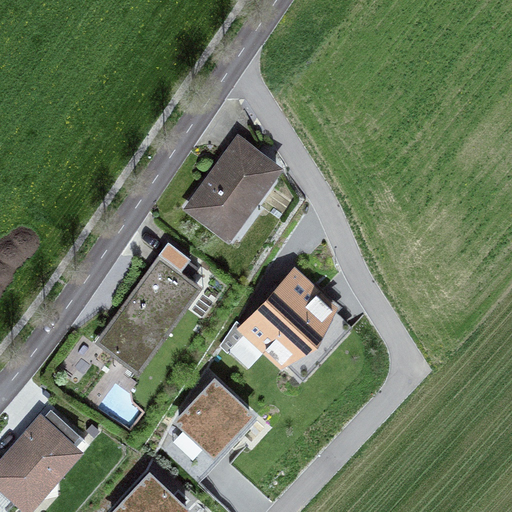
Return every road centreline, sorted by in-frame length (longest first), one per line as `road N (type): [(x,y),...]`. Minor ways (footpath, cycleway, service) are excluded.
road 1 (residential): [(276,511),(413,368),(236,52)]
road 2 (tertiary): [(0,388),(236,52)]
